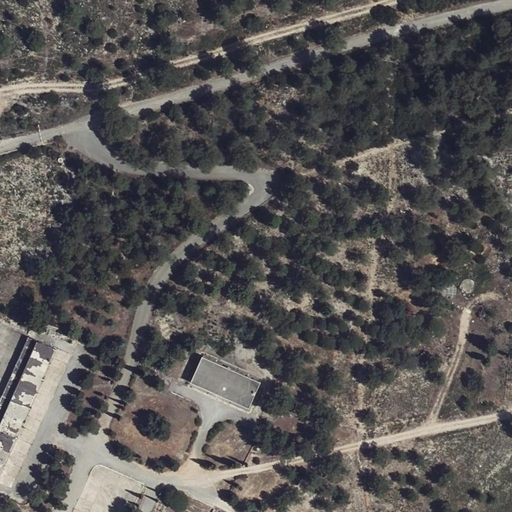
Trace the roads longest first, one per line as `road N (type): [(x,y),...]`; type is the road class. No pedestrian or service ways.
road 1 (unclassified): [(0,153),(396,29),(511,2)]
road 2 (track): [(91,437),(135,471),(189,480),(511,413)]
road 3 (track): [(0,93),(114,84),(386,0)]
